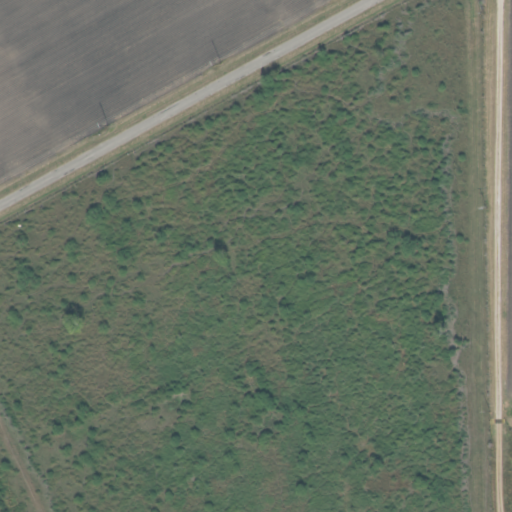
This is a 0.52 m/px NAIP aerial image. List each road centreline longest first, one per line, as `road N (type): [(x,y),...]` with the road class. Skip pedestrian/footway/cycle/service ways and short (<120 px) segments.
road 1 (track): [(492,0),(504,17),(490,192),(490,422),(507,511)]
road 2 (residential): [(365,0),(0,201)]
